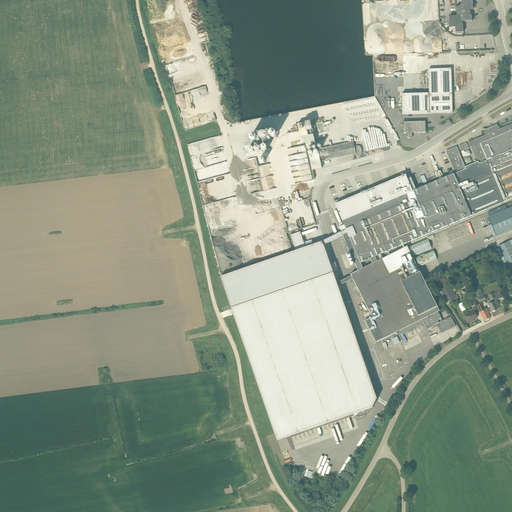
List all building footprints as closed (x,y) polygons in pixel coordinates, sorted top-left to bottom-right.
[(450,16),(450,27),(456,27),(456,33),(464,32),(463,21),(467,21),(472,21),(472,13),(471,12),(470,9),(472,9),(473,8),(473,0),(462,1),(462,4),(459,7),(457,7),(457,16),(450,16)] [(432,69),(429,69),(430,114),(453,113),(451,68),(444,69),(432,69)] [(353,142),(318,150),(311,121),(298,124),(301,137),(305,136),(313,170),(322,168),(321,161),(354,154),(355,155),(357,156),(359,155),(361,154),(362,153),(362,152),(362,151),(362,149),(361,148),(360,147),(358,146),(357,146),(356,147),(355,147),(354,147),(353,142)] [(426,132),(426,121),(403,122),(403,133),(407,133),(407,136),(407,137),(408,137),(408,138),(409,138),(410,138),(411,138),(412,136),(413,135),(412,133),(426,132)] [(455,173),(444,178),(462,219),(511,198),(511,123),(500,128),(497,124),(499,122),(498,122),(496,124),(494,125),(492,127),(490,128),(487,128),(484,129),(482,129),(484,129),(485,135),(470,141),(479,164),(466,169),(457,147),(446,151),(447,155),(448,154),(455,171),(454,171),(455,173)] [(466,143),(459,146),(461,151),(464,157),(466,156),(464,152),(464,150),(469,148),(466,143)] [(375,256),(462,219),(444,178),(419,189),(418,186),(415,188),(411,178),(408,179),(409,183),(339,212),(348,233),(343,235),(355,265),(370,258),(373,263),(351,274),(372,317),(365,321),(376,343),(398,332),(400,335),(424,323),(427,330),(434,327),(434,328),(438,326),(441,333),(456,326),(451,316),(442,321),(438,312),(440,311),(408,246),(377,261),(375,256)] [(496,235),(497,236),(511,229),(511,202),(488,212),(489,216),(489,217),(491,223),(488,224),(493,236),(496,235)] [(232,308),(277,440),(373,407),(377,398),(334,273),(338,271),(335,262),(330,263),(322,242),(306,247),(300,232),(291,235),(296,251),(221,277),(232,308)] [(413,257),(432,249),(427,238),(409,246),(413,257)] [(511,239),(498,246),(510,272),(509,273),(511,278),(511,277),(511,239)] [(418,267),(438,260),(433,250),(414,257),(418,267)] [(457,295),(456,296),(445,277),(436,282),(438,285),(439,285),(440,287),(439,287),(449,303),(459,298),(457,295)] [(492,303),(489,304),(492,311),(498,309),(497,306),(499,305),(496,300),(500,298),(497,292),(489,296),(491,300),(492,303)] [(477,295),(480,302),(486,299),(483,293),(477,295)] [(481,304),(478,306),(481,312),(480,312),(484,320),(490,318),(490,317),(486,309),(485,310),(484,309),(483,309),(481,304)] [(464,315),(468,323),(474,320),(474,319),(477,317),(474,311),(468,314),(468,313),(464,315)]
